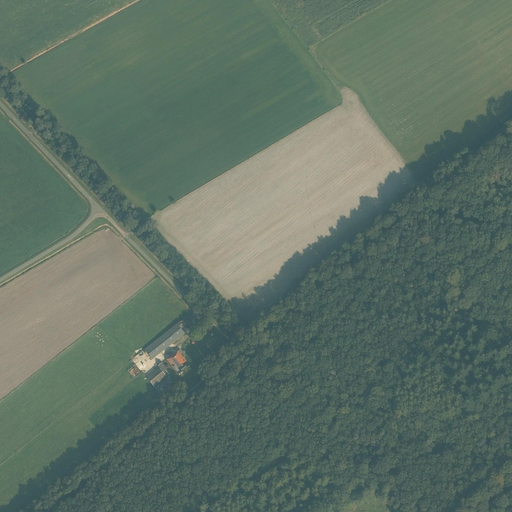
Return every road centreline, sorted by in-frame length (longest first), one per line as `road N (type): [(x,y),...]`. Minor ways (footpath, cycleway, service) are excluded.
road 1 (track): [(511,127),(46,511)]
road 2 (unclassified): [(193,317),(185,297),(0,104)]
